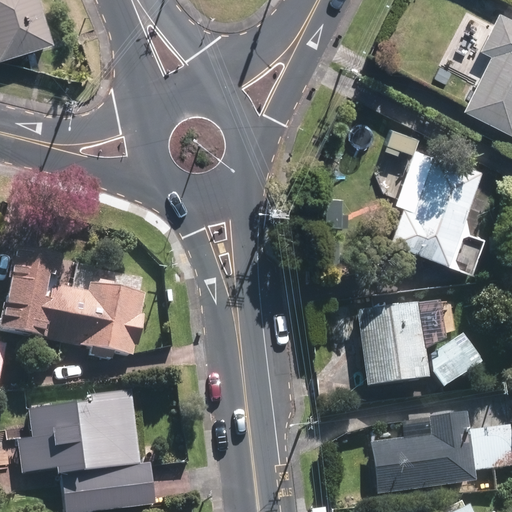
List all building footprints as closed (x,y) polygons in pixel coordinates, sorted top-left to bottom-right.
[(33,0),(0,0),(0,49),(2,57),(47,44),(33,0)] [(416,20),(397,11),(383,41),(402,51),(416,20)] [(491,54),(467,108),(511,128),(511,25),(498,19),(484,50),(491,54)] [(476,175),(421,157),(391,247),(446,265),(476,175)] [(58,258),(15,250),(0,329),(128,355),(141,291),(91,281),(88,292),(52,285),(58,258)] [(414,314),(359,319),(366,391),(421,386),(414,314)] [(480,366),(461,339),(431,359),(432,374),(443,390),(480,366)] [(136,461),(128,391),(91,396),(91,402),(30,409),(34,438),(20,440),(23,466),(57,462),(58,471),(136,461)] [(431,440),(372,447),(378,497),(470,486),(463,421),(429,425),(431,440)] [(511,468),(506,428),(470,434),(477,475),(511,469),(511,468)] [(147,465),(66,475),(70,511),(73,511),(152,502),(147,465)]
